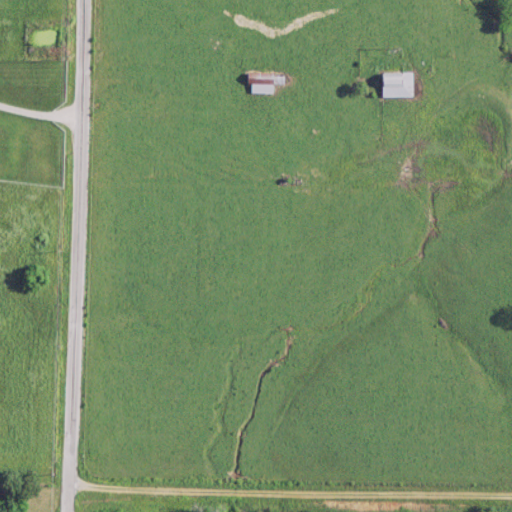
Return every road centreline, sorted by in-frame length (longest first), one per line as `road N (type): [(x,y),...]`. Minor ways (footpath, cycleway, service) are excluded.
road 1 (residential): [(86,0),(69,511)]
road 2 (residential): [(71,474),(116,492),(511,494)]
